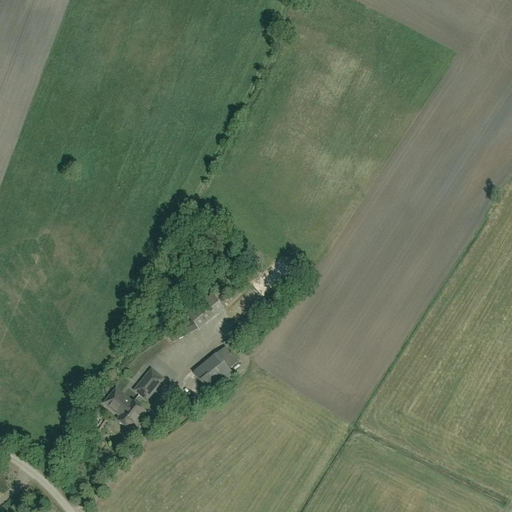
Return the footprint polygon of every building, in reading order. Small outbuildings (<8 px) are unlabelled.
[(173,342),(198,330),(224,309),(212,295),(187,315),(191,322),(168,333),(173,342)] [(245,315),(254,305),(244,296),(235,307),(245,315)] [(229,370),(237,363),(225,348),(193,374),(212,397),(236,378),(229,370)] [(146,401),(153,393),(163,381),(151,371),(135,391),(146,401)] [(104,404),(121,418),(118,421),(119,422),(119,423),(123,426),(124,426),(129,430),(137,420),(138,421),(145,413),(133,403),(132,404),(116,390),(104,404)]
